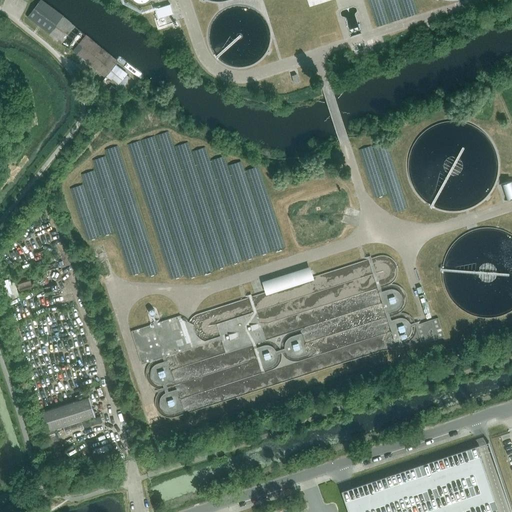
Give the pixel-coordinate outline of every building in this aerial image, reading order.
[(63,16),(41,0),(39,0),(36,4),(27,16),(49,33),(66,47),(67,46),(96,69),(105,77),(106,76),(114,83),(112,86),(114,87),(109,93),(118,101),(130,76),(128,73),(117,64),(118,62),(112,55),(83,32),(63,16)] [(158,17),(173,13),(170,4),(156,8),(156,11),(154,12),(155,15),(157,14),(158,17)] [(371,258),(369,259),(395,342),(404,339),(408,336),(410,334),(411,331),(411,327),(410,324),(408,321),(406,319),(402,318),(399,318),(391,320),(389,312),(395,310),(399,307),(401,305),(402,302),(402,298),(401,295),(399,292),(397,290),(393,289),(390,289),(382,291),(371,258)] [(268,296),(316,281),(312,268),(264,283),(268,296)] [(19,296),(15,281),(0,285),(0,290),(3,301),(19,296)] [(189,349),(221,339),(226,352),(253,344),(256,343),(260,341),(266,340),(256,311),(216,324),(220,335),(206,340),(202,339),(198,336),(195,331),(194,329),(194,325),(194,324),(181,318),(180,315),(178,316),(189,349)] [(189,349),(178,316),(167,319),(150,325),(131,331),(142,364),(151,361),(162,357),(166,356),(189,349)] [(443,337),(438,318),(415,325),(421,343),(443,337)] [(289,333),(292,332),(266,340),(260,341),(264,341),(269,341),(273,342),(277,345),(280,349),(281,353),(281,358),(279,362),(276,366),(271,369),(269,371),(301,361),(297,361),(293,361),(288,359),(284,357),(281,353),(280,349),(280,344),(282,339),(285,335),(289,333)] [(265,372),(263,367),(270,365),(274,363),(276,360),(277,357),(277,354),(285,351),(287,354),(290,356),(293,357),(298,357),(307,354),(301,333),(290,336),(288,338),(285,341),(284,344),(284,348),(276,351),(274,348),(271,346),(268,345),(265,345),(257,347),(256,343),(253,344),(261,373),(265,372)] [(162,357),(164,361),(156,363),(153,365),(151,368),(150,371),(150,375),(151,378),(153,381),(156,383),(159,384),(164,384),(166,392),(165,392),(162,394),(160,397),(159,400),(159,404),(160,407),(162,410),(165,412),(168,413),(173,412),(182,409),(176,389),(169,391),(166,383),(173,381),(167,360),(166,356),(162,357)] [(95,416),(89,396),(41,411),(48,431),(95,416)] [(100,416),(82,421),(84,427),(102,422),(100,416)] [(81,421),(63,426),(65,432),(83,426),(81,421)] [(511,511),(488,441),(477,445),(352,487),(347,488),(341,490),(343,496),(348,511),(511,511)]
